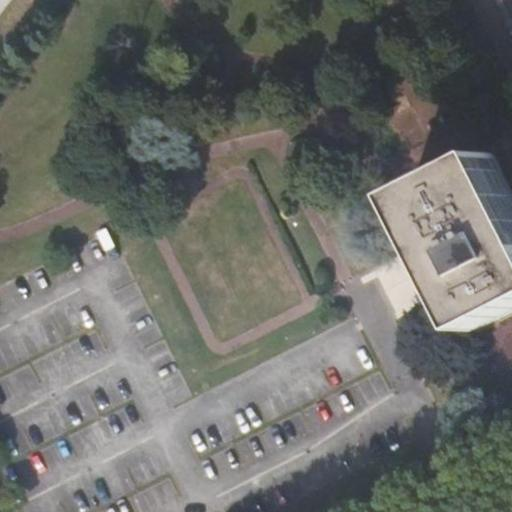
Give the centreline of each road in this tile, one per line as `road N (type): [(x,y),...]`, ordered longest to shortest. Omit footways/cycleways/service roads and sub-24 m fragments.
road 1 (unknown): [(158,433),(33,494)]
road 2 (unknown): [(119,357),(0,415)]
